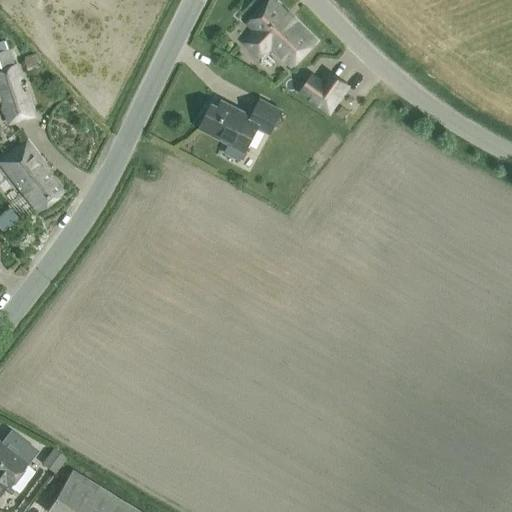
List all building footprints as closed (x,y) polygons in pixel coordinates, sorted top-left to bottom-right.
[(243,41),(259,57),(270,45),(291,66),(317,40),(275,0),(268,0),(247,22),(254,30),(243,41)] [(0,94),(2,100),(0,100),(0,105),(6,124),(34,117),(35,116),(30,100),(26,102),(13,64),(7,48),(0,50),(0,94)] [(323,88),(310,79),(303,89),(329,108),(347,84),(333,74),(323,88)] [(200,126),(246,150),(258,126),(270,132),(282,109),(260,98),(252,115),(222,100),(219,106),(212,103),(200,126)] [(343,116),(348,110),(342,105),(337,111),(343,116)] [(0,158),(0,162),(36,210),(62,190),(46,169),(49,167),(27,139),(0,158)] [(0,491),(6,484),(8,486),(27,461),(0,440),(0,491)] [(39,454),(49,466),(62,456),(52,443),(39,454)] [(47,510),(50,511),(143,511),(72,468),(47,510)]
